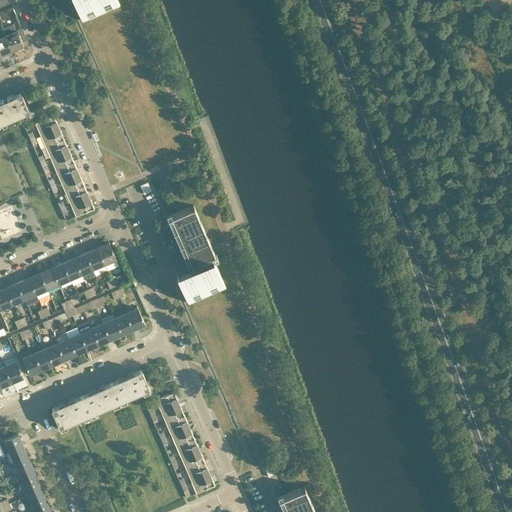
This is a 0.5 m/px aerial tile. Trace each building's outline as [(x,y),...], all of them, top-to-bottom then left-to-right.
[(74,0),(83,21),(120,5),(117,0),(74,0)] [(21,27),(4,34),(11,50),(15,48),(16,50),(24,47),(23,45),(28,42),(21,27)] [(11,50),(4,34),(0,36),(0,56),(0,57),(8,54),(7,52),(11,50)] [(0,121),(7,119),(27,110),(28,112),(29,112),(20,92),(20,93),(19,93),(0,101),(0,121)] [(59,127),(53,115),(35,123),(40,135),(59,127)] [(64,138),(59,127),(40,135),(45,146),(64,138)] [(69,150),(64,138),(45,146),(50,158),(69,150)] [(74,162),(69,150),(50,158),(56,170),(74,162)] [(79,173),(74,162),(56,170),(61,181),(79,173)] [(84,185),(79,173),(61,181),(66,193),(84,185)] [(144,192),(151,191),(149,181),(142,183),(144,192)] [(89,197),(84,185),(66,193),(71,205),(89,197)] [(94,208),(89,197),(71,205),(76,216),(94,208)] [(214,254),(193,205),(166,217),(170,224),(173,222),(193,268),(177,275),(189,303),(225,287),(211,255),(214,254)] [(109,242),(97,247),(104,264),(116,259),(109,242)] [(104,264),(97,247),(86,252),(93,269),(104,264)] [(93,269),(86,252),(74,257),(82,274),(93,269)] [(82,274),(74,257),(63,262),(70,279),(82,274)] [(70,279),(63,262),(51,267),(59,284),(70,279)] [(59,284),(51,267),(40,272),(47,289),(59,284)] [(47,289),(40,272),(28,277),(36,294),(47,289)] [(36,294),(28,277),(17,282),(24,299),(36,294)] [(24,299),(17,282),(5,287),(13,304),(24,299)] [(13,304),(5,287),(0,288),(0,306),(1,309),(13,304)] [(71,299),(66,301),(69,308),(74,306),(71,299)] [(77,313),(74,306),(69,308),(72,315),(77,313)] [(47,307),(42,309),(46,316),(50,314),(47,307)] [(137,307),(126,312),(133,329),(144,324),(137,307)] [(46,316),(42,309),(38,311),(41,318),(46,316)] [(133,329),(126,312),(114,317),(121,334),(133,329)] [(121,334),(114,317),(103,322),(110,339),(121,334)] [(102,322),(91,327),(99,344),(110,339),(102,322)] [(99,344),(91,327),(80,332),(87,349),(99,344)] [(87,349),(80,332),(68,337),(76,354),(87,349)] [(76,354),(68,337),(57,342),(64,359),(76,354)] [(64,359),(57,342),(45,347),(53,364),(64,359)] [(53,364),(45,347),(34,352),(41,369),(53,364)] [(41,369),(34,352),(22,357),(30,374),(41,369)] [(23,377),(16,360),(4,365),(12,382),(23,377)] [(0,386),(12,382),(4,365),(0,366),(0,386)] [(118,400),(148,387),(149,389),(150,389),(141,369),(141,370),(111,383),(118,400)] [(89,413),(118,400),(111,383),(81,395),(89,413)] [(179,403),(174,391),(156,400),(161,411),(179,403)] [(81,395),(64,403),(52,408),(51,408),(60,428),(61,428),(60,426),(89,413),(81,395)] [(184,415),(179,403),(161,411),(166,423),(184,415)] [(189,427),(184,415),(166,423),(171,434),(189,427)] [(194,438),(189,427),(171,434),(176,446),(194,438)] [(23,444),(18,433),(4,439),(2,440),(0,441),(0,443),(4,453),(9,450),(23,444)] [(200,450),(194,438),(176,446),(181,458),(200,450)] [(28,455),(23,444),(9,450),(14,462),(28,455)] [(205,461),(200,450),(181,458),(186,470),(205,461)] [(33,466),(28,455),(14,462),(19,473),(33,466)] [(210,473),(205,461),(186,470),(191,481),(210,473)] [(38,477),(33,466),(19,473),(22,481),(24,484),(38,477)] [(215,485),(210,473),(191,481),(196,493),(215,485)] [(42,489),(38,477),(24,484),(28,495),(42,489)] [(315,511),(304,486),(277,497),(280,504),(284,503),(288,511),(315,511)] [(47,500),(42,489),(28,495),(33,506),(47,500)] [(0,502),(2,506),(9,503),(7,498),(0,501),(0,502)] [(48,511),(52,510),(47,500),(33,506),(35,511),(48,511)] [(11,507),(9,503),(2,506),(4,511),(11,507)]
